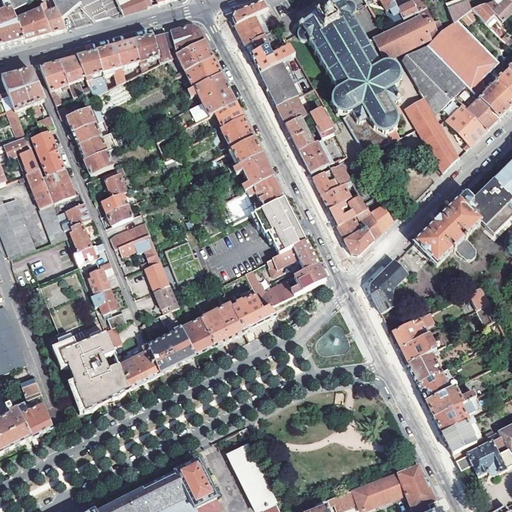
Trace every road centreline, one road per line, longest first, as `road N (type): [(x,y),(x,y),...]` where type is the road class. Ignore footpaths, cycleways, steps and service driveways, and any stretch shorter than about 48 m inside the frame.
road 1 (residential): [(298,340),(0,487)]
road 2 (secondary): [(204,8),(346,289)]
road 3 (residential): [(38,511),(315,375)]
road 4 (residential): [(511,130),(346,289)]
road 5 (secondary): [(0,64),(204,8)]
road 6 (secondary): [(384,365),(460,511)]
road 7 (residential): [(0,262),(55,405)]
